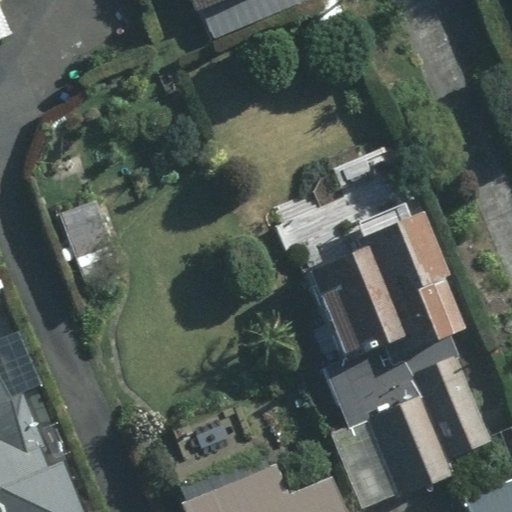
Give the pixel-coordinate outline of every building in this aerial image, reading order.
[(175,0),(184,21),(235,0),(175,0)] [(94,203),(55,217),(83,295),(122,280),(94,203)] [(411,226),(295,274),(385,487),(485,445),(440,340),(457,333),(411,226)] [(0,511),(80,511),(60,461),(51,464),(24,394),(12,399),(0,368),(0,511)] [(336,511),(325,482),(278,501),(268,474),(175,511),(336,511)]
